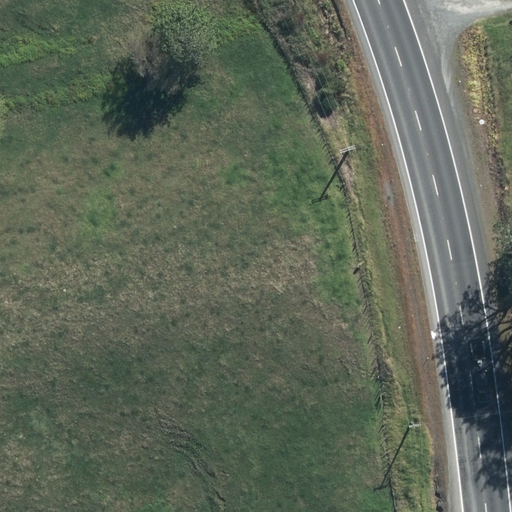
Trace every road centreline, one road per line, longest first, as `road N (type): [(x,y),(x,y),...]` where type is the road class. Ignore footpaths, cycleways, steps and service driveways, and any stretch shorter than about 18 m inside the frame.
road 1 (trunk): [(356,0),(432,257),(464,511)]
road 2 (track): [(511,0),(375,49)]
